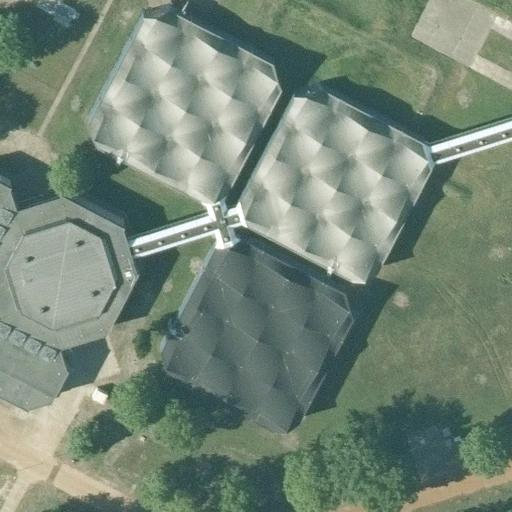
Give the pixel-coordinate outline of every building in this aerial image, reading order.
[(50,15),(47,24),(62,29),(69,9),(44,0),(36,0),(33,9),(50,15)] [(201,196),(209,194),(226,189),(280,84),(272,59),(168,5),(143,13),(88,117),(96,142),(201,196)] [(239,195),(241,204),(247,220),(351,275),(376,267),(431,163),(423,138),(318,83),(293,91),(239,195)] [(136,265),(128,240),(122,222),(123,220),(61,187),(60,189),(17,203),(16,202),(10,180),(0,174),(0,388),(28,403),(31,396),(43,392),(51,396),(68,363),(66,362),(59,342),(60,341),(103,327),(105,328),(138,266),(136,265)] [(240,233),(223,239),(215,241),(160,346),(168,371),(272,425),(298,418),(352,313),(344,288),(240,233)]
